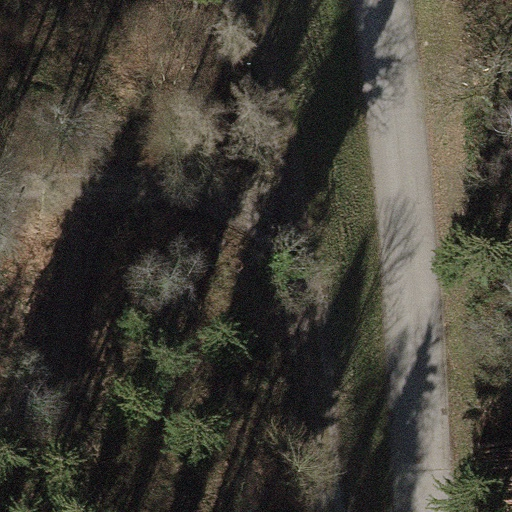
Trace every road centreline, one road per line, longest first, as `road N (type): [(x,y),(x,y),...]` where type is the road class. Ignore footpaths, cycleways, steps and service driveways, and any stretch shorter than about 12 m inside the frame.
road 1 (track): [(328,511),(300,193),(250,0)]
road 2 (unclassified): [(375,0),(405,238),(412,511)]
road 3 (track): [(0,332),(119,177)]
road 4 (track): [(119,177),(300,193)]
